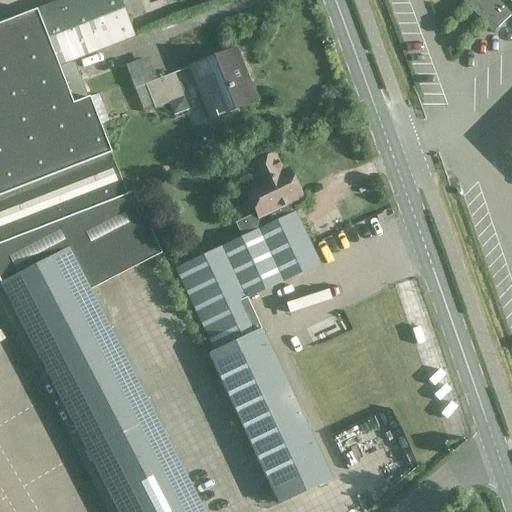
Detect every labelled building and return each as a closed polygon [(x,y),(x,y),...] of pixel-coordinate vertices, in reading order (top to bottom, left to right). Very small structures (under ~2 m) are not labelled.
[(0,284),(39,361),(43,367),(117,511),(202,511),(152,413),(125,361),(88,290),(160,254),(143,220),(129,193),(124,194),(109,156),(110,155),(88,97),(87,97),(73,61),(133,37),(118,0),(62,0),(0,24),(0,284)] [(511,0),(466,0),(495,30),(511,13),(511,143),(510,146),(511,148),(511,0)] [(188,67),(208,120),(255,101),(235,49),(188,67)] [(154,109),(183,97),(173,73),(144,85),(145,86),(135,90),(142,109),(152,105),(154,109)] [(228,233),(232,241),(291,214),(287,204),(301,197),(288,170),(283,172),(274,154),(244,168),(251,185),(242,189),(254,214),(234,224),(236,229),(228,233)] [(172,270),(173,271),(209,349),(212,349),(213,352),(208,354),(278,504),(331,480),(246,299),(319,264),(294,213),(291,214),(232,241),(172,270)]
